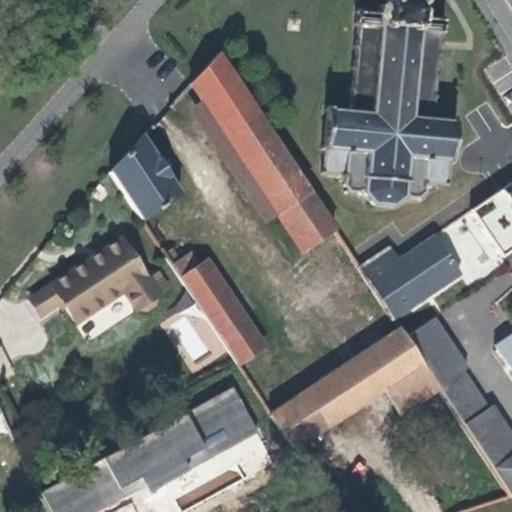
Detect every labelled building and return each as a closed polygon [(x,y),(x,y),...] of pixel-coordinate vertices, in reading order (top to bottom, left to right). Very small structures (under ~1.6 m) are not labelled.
[(354,15),(353,22),(351,22),(351,26),(355,26),(353,44),(350,44),(350,48),(353,48),(351,66),(348,66),(348,69),(351,70),(350,88),(346,88),(346,91),(349,92),(349,108),(344,111),(327,110),(327,106),(323,106),(323,109),(321,108),(320,113),(322,113),(319,149),(317,149),(317,153),(319,153),(318,170),(315,170),(315,175),(317,174),(335,175),(340,178),(340,186),(344,191),(343,193),(345,195),(347,192),(354,193),(358,196),(360,193),(368,205),(389,207),(400,198),(401,199),(404,198),(413,198),(416,200),(418,198),(417,195),(419,192),(421,183),(443,185),(444,188),(447,187),(447,182),(445,181),(446,165),(448,165),(449,161),(446,161),(449,125),(451,122),(450,117),(447,117),(447,120),(430,119),(429,115),(427,115),(429,99),(432,99),(432,95),(429,95),(431,77),(432,77),(433,74),(432,73),(433,58),(435,57),(435,53),(434,52),(434,34),(439,34),(440,30),(436,30),(437,23),(440,22),(440,19),(438,17),(438,16),(435,15),(433,18),(418,16),(418,11),(417,7),(413,7),(413,0),(380,0),(380,3),(374,5),(374,13),(357,11),(357,9),(354,8),(354,11),(351,11),(351,15),(354,15)] [(297,250),(328,228),(212,53),(186,82),(297,250)] [(106,170),(137,218),(174,194),(162,174),(164,172),(155,157),(153,159),(138,136),(106,170)] [(511,178),(496,189),(511,211),(511,178)] [(387,317),(388,319),(455,274),(430,234),(362,280),(387,317)] [(46,284),(58,301),(72,321),(120,291),(132,309),(134,308),(142,310),(151,304),(154,293),(164,287),(154,272),(145,278),(117,237),(46,284)] [(161,254),(232,363),(259,346),(202,260),(194,266),(187,255),(177,262),(168,249),(161,254)] [(511,329),(488,346),(500,364),(511,381),(511,261),(507,265),(511,271),(511,329)] [(38,313),(58,301),(46,284),(28,296),(38,313)] [(435,389),(400,337),(388,319),(387,317),(359,336),(366,347),(266,413),(289,449),(378,389),(395,415),(435,389)] [(444,402),(465,387),(455,373),(462,368),(428,319),(400,337),(435,389),(444,402)] [(0,378),(9,374),(0,354),(0,378)] [(511,443),(487,407),(481,410),(465,387),(444,402),(505,495),(511,505),(511,443)] [(239,393),(38,484),(50,511),(99,511),(148,490),(149,494),(167,486),(178,510),(273,467),(239,393)] [(152,511),(143,493),(106,511),(152,511)]
